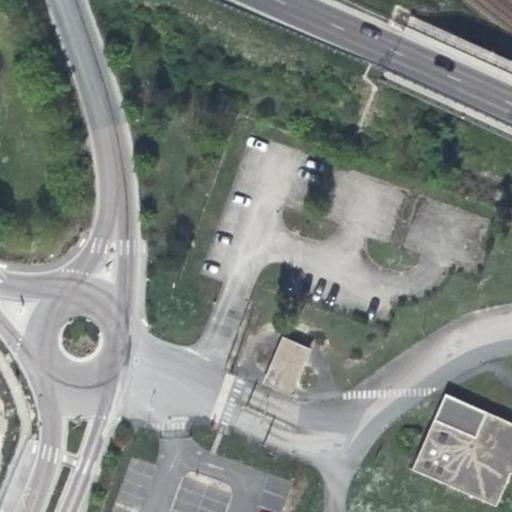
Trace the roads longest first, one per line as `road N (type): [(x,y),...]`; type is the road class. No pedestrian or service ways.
road 1 (tertiary): [(64,0),(115,174),(115,234),(95,301)]
road 2 (primary): [(271,0),(511,108)]
road 3 (tertiary): [(82,379),(78,421),(46,511)]
